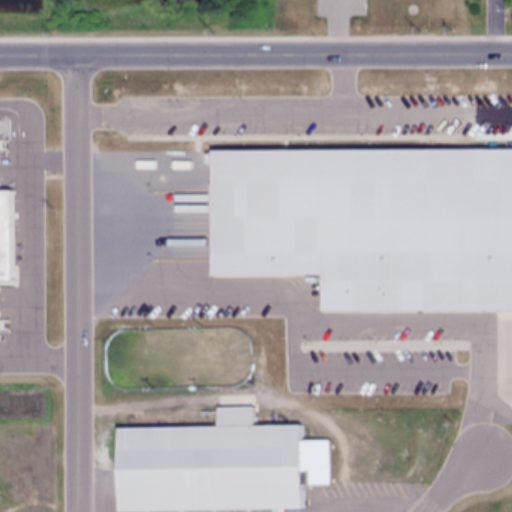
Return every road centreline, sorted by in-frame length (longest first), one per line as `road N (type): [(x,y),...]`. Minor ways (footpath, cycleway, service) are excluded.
road 1 (residential): [(0,55),(511,52)]
road 2 (residential): [(73,511),(75,55)]
